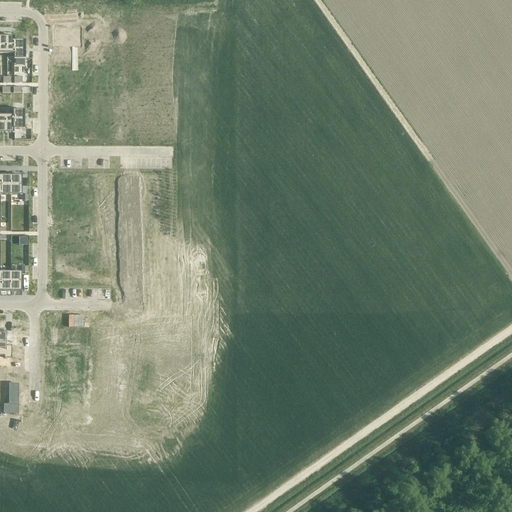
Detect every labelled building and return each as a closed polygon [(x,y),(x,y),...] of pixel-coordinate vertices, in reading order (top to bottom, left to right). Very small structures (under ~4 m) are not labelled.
[(55,29),(55,45),(79,45),(79,29),(55,29)] [(15,41),(15,50),(26,50),(26,41),(15,41)] [(15,55),(15,60),(26,60),(26,50),(15,50),(15,55)] [(55,53),(55,67),(76,67),(76,53),(55,53)] [(65,83),(64,111),(69,111),(69,115),(82,115),(83,79),(67,79),(67,83),(65,83)] [(25,110),(14,111),(14,116),(14,120),(25,120),(25,110)] [(25,120),(14,120),(14,130),(25,130),(25,120)] [(58,131),(58,142),(86,142),(86,130),(58,130),(58,131)] [(0,176),(0,195),(11,195),(11,176),(0,176)] [(11,176),(11,195),(22,195),(22,176),(11,176)] [(64,176),(64,184),(82,184),(82,176),(64,176)] [(64,191),(78,191),(78,192),(82,192),(82,184),(64,184),(64,191)] [(60,191),(60,199),(78,199),(78,192),(78,191),(64,191),(60,191)] [(0,272),(0,291),(11,292),(11,272),(0,272)] [(11,272),(11,292),(22,292),(22,272),(11,272)] [(64,274),(64,282),(82,282),(82,275),(82,274),(64,274)] [(0,356),(4,356),(4,359),(12,359),(12,346),(6,346),(6,330),(5,330),(5,331),(0,331),(0,356)] [(50,330),(50,338),(68,338),(68,330),(50,330)] [(4,405),(4,414),(18,414),(19,384),(10,384),(9,405),(4,405)] [(54,398),(54,409),(64,409),(64,398),(54,398)] [(64,398),(64,409),(73,409),(73,398),(68,398),(64,398)]
